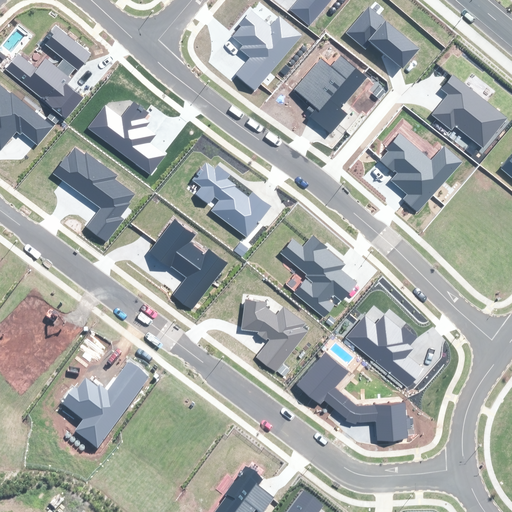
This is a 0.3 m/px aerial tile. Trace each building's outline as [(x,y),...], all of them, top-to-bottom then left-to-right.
[(302,0),(293,11),(311,26),(332,0),(302,0)] [(397,29),(370,7),(349,32),(369,48),(375,41),(406,66),(423,46),(399,26),(397,29)] [(280,30),(257,11),(235,38),(245,46),(243,49),(253,58),(236,78),(255,93),(305,32),(289,19),(280,30)] [(56,25),(42,42),(63,59),(57,67),(46,57),(37,67),(18,52),(4,69),(65,119),(84,97),(67,83),(71,78),(69,76),(75,68),(77,70),(91,54),(56,25)] [(322,57),(298,87),(319,104),(312,113),(335,131),(350,113),(343,108),(369,76),(342,55),(333,66),(322,57)] [(508,120),(452,75),(443,87),(451,94),(436,113),(456,129),(458,126),(485,148),(508,120)] [(38,145),(53,126),(12,92),(11,93),(0,84),(0,150),(1,152),(17,132),(20,135),(22,132),(38,145)] [(122,117),(106,105),(89,128),(150,174),(166,154),(151,143),(157,134),(147,127),(150,122),(145,118),(149,113),(134,101),(122,117)] [(433,161),(401,134),(383,155),(401,170),(394,179),(410,192),(404,198),(421,212),(463,161),(445,147),(433,161)] [(66,156),(54,174),(101,208),(87,227),(107,242),(123,219),(120,217),(130,203),(129,203),(136,194),(116,179),(119,175),(86,152),(84,154),(75,148),(68,157),(66,156)] [(247,238),(271,206),(253,192),(249,197),(235,187),(236,185),(228,179),(231,175),(218,164),(214,169),(206,162),(193,180),(202,187),(196,194),(210,204),(215,197),(219,200),(211,211),(247,238)] [(172,295),(192,310),(228,263),(209,248),(205,253),(191,243),(197,235),(175,218),(149,252),(171,268),(171,267),(186,278),(172,295)] [(293,293),(324,318),(334,305),(329,301),(334,294),(342,300),(356,283),(340,270),(344,265),(324,249),(326,247),(313,236),(303,248),(292,239),(281,253),(307,274),(305,276),(312,282),(311,282),(306,277),(293,293)] [(255,357),(277,374),(309,331),(304,327),(307,323),(284,306),(277,315),(266,307),(267,302),(246,299),(242,330),(259,332),(257,334),(266,341),(268,340),(255,357)] [(376,324),(365,315),(346,338),(407,388),(423,369),(407,356),(414,348),(410,346),(417,338),(404,327),(402,329),(384,314),(376,324)] [(349,372),(325,352),(297,384),(321,404),(324,400),(346,418),(347,419),(346,421),(356,424),(357,421),(361,423),(375,422),(377,442),(408,439),(405,402),(358,406),(336,387),(349,372)] [(98,447),(149,377),(129,363),(108,391),(99,385),(98,387),(86,378),(77,389),(74,386),(62,404),(83,419),(75,431),(98,447)] [(263,479),(246,467),(225,496),(226,497),(215,511),(264,511),(275,497),(259,485),(263,479)] [(320,511),(325,505),(304,489),(286,511),(320,511)]
